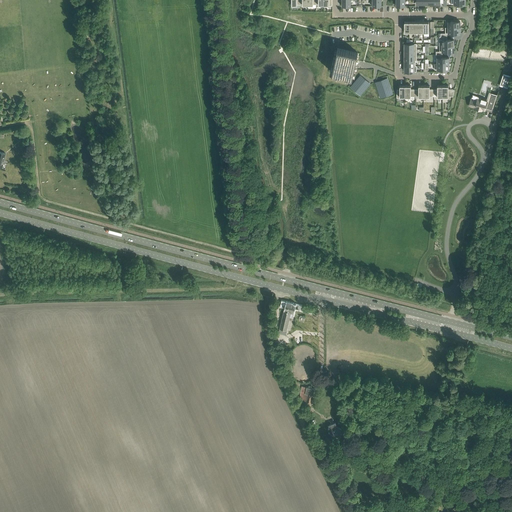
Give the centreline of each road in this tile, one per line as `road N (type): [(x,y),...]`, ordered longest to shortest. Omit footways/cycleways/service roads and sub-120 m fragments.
road 1 (secondary): [(332,291),(0,202)]
road 2 (secondary): [(0,212),(329,301)]
road 3 (track): [(0,127),(30,121),(40,198),(236,253),(247,263)]
road 4 (track): [(226,288),(0,295)]
road 5 (residential): [(472,14),(450,77),(398,75),(396,14)]
road 6 (secondary): [(462,324),(332,291)]
road 7 (secondary): [(329,301),(458,333)]
